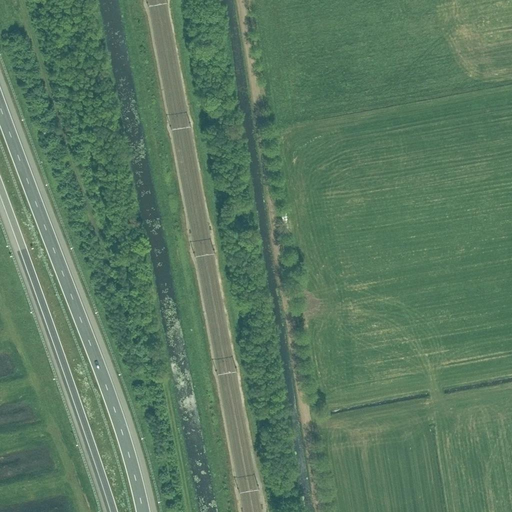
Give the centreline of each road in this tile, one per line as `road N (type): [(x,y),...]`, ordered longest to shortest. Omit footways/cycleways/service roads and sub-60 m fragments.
road 1 (track): [(323,511),(240,0)]
road 2 (track): [(294,511),(213,0)]
road 3 (motorway): [(143,511),(113,402),(0,105)]
road 4 (motorway): [(0,185),(113,511)]
